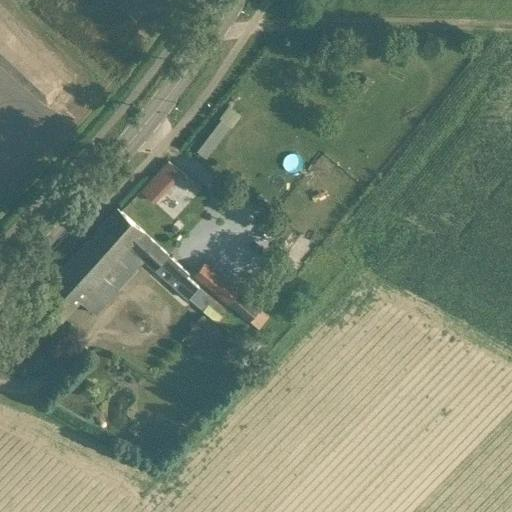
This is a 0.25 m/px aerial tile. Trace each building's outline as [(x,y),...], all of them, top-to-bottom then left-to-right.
[(314,79),(335,80),(336,58),(314,58),(314,79)] [(206,156),(230,125),(221,118),(197,149),(206,156)] [(173,219),(202,188),(169,157),(140,188),(173,219)] [(169,254),(117,207),(104,221),(155,269),(187,299),(189,296),(202,308),(211,298),(199,287),(187,276),(189,273),(168,254),(169,254)] [(155,269),(104,221),(36,295),(62,319),(79,299),(95,313),(143,260),(154,270),(155,269)] [(289,248),(282,242),(277,248),(285,254),(289,248)] [(261,307),(243,292),(248,286),(242,281),(237,287),(205,261),(194,275),(249,321),(261,307)] [(200,313),(181,336),(199,351),(200,350),(211,358),(226,339),(216,331),(218,328),(200,313)]
